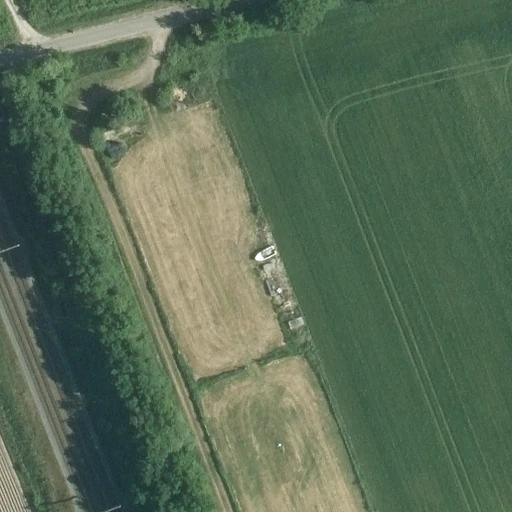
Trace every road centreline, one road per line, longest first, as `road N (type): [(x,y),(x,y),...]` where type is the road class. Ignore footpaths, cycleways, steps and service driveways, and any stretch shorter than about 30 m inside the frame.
road 1 (track): [(153,23),(151,64),(97,95),(80,129),(228,511)]
road 2 (unclassified): [(0,59),(252,0)]
